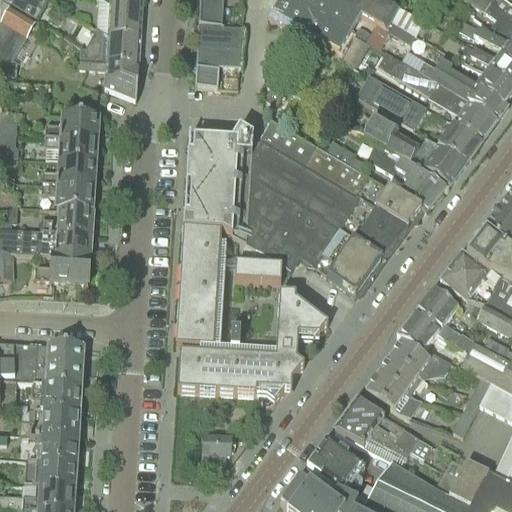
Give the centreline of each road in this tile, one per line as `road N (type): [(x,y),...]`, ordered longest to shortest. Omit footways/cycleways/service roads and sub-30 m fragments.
road 1 (tertiary): [(240,511),(511,153)]
road 2 (residential): [(132,329),(143,141),(164,74),(169,0)]
road 3 (residential): [(120,511),(132,329)]
road 4 (residential): [(132,329),(0,321)]
